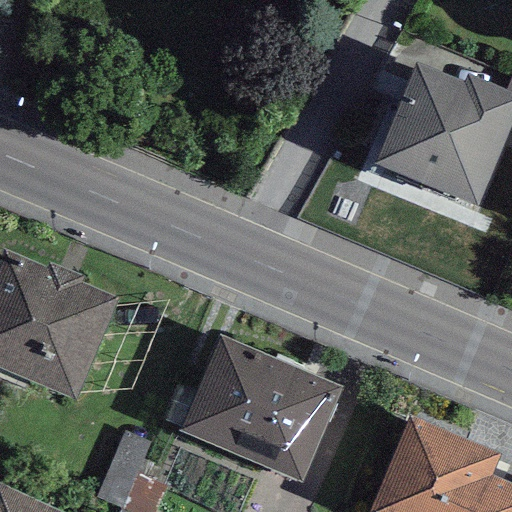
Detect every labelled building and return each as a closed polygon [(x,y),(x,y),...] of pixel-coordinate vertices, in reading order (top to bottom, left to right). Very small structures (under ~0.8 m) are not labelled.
[(464,95),(416,76),(375,174),(479,217),(511,136),(511,103),(468,85),(464,95)] [(117,303),(2,260),(0,265),(0,381),(76,410),(117,303)] [(342,393),(219,342),(179,439),(302,490),(342,393)] [(499,461),(411,423),(372,511),(511,511),(511,489),(490,480),(499,461)] [(0,511),(53,511),(0,487),(0,511)]
